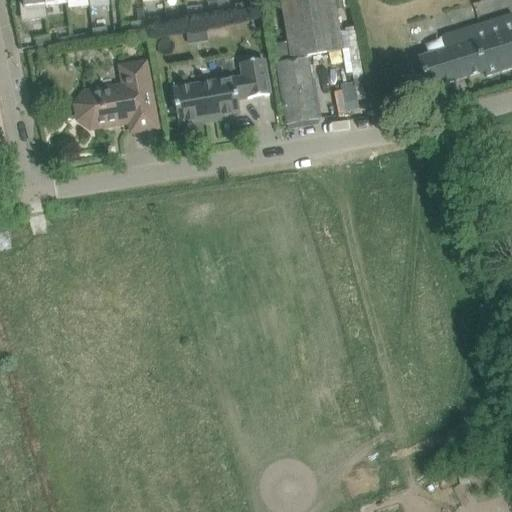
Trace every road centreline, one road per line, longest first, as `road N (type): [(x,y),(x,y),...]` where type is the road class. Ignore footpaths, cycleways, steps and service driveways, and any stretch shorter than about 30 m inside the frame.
road 1 (unclassified): [(27,192),(308,148),(511,102)]
road 2 (unclassified): [(27,192),(0,57)]
